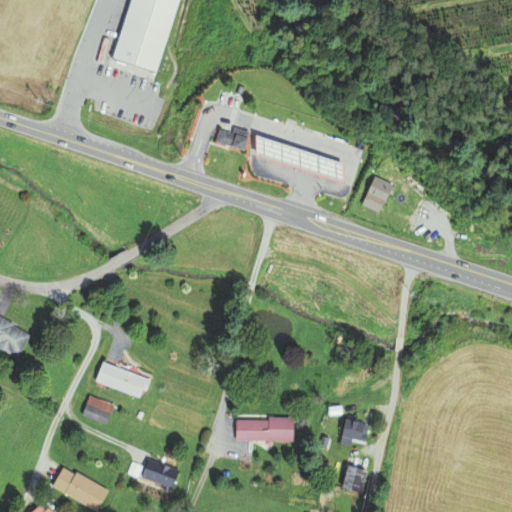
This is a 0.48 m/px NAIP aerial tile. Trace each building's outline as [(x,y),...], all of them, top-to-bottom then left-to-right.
[(127,0),(109,58),(153,72),(175,0),(127,0)] [(248,132),(233,126),(230,133),(218,129),(214,139),(242,149),(248,132)] [(252,135),(252,153),(340,182),(339,163),(252,135)] [(391,183),(373,175),(361,202),(376,208),(380,199),(384,201),(391,183)] [(27,334),(0,319),(0,349),(6,353),(8,350),(16,354),(27,334)] [(137,395),(139,387),(143,389),(147,378),(100,361),(94,380),(137,395)] [(372,372),(367,365),(333,388),(338,396),(372,372)] [(104,422),(111,405),(87,396),(80,413),(104,422)] [(292,439),(292,417),(268,416),(268,419),(235,419),(235,438),(292,439)] [(343,419),(340,435),(363,440),(367,424),(343,419)] [(171,486),(177,470),(146,458),(140,475),(171,486)] [(345,465),(339,486),(359,491),(364,470),(345,465)] [(60,467),(50,485),(92,511),(105,490),(74,471),(72,474),(60,467)] [(47,511),(41,503),(29,511),(47,511)]
